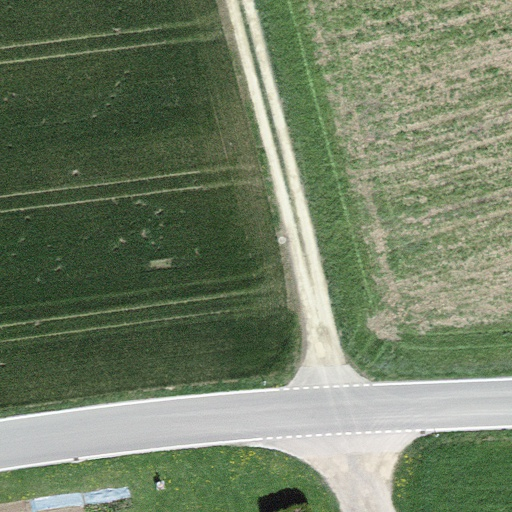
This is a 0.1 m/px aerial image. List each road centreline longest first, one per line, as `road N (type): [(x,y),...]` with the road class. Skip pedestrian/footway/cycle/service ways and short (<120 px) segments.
road 1 (track): [(234,0),(329,404),(379,511)]
road 2 (tertiary): [(511,396),(329,404),(0,446)]
